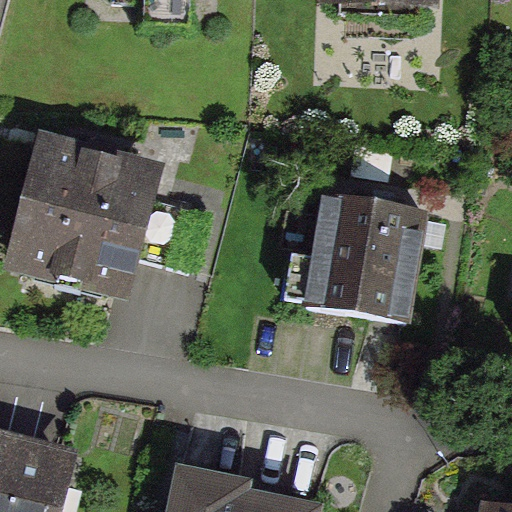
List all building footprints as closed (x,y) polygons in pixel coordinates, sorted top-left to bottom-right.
[(438,0),(321,0),(322,8),(438,13),(438,0)] [(43,138),(12,263),(124,291),(155,166),(43,138)] [(415,222),(320,205),(304,290),(322,294),(320,307),(396,322),(415,222)] [(321,511),(324,499),(253,484),(256,468),(186,454),(173,511),(321,511)] [(98,511),(103,493),(0,467),(0,511),(98,511)] [(511,511),(511,495),(500,494),(496,511),(511,511)]
